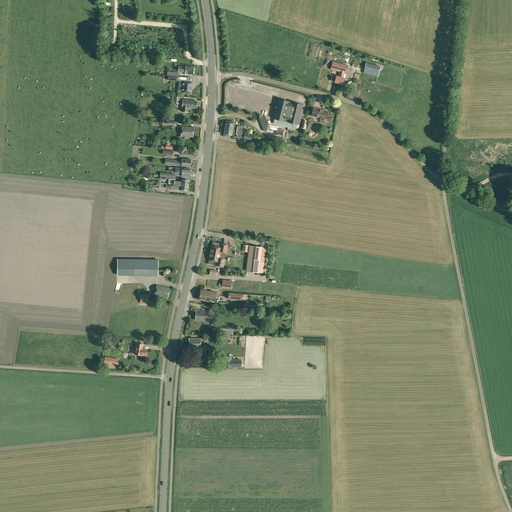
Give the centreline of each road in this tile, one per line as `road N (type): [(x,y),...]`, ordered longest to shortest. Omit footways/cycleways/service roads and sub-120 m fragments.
road 1 (secondary): [(163,511),(169,377),(202,203),(211,78)]
road 2 (unclassified): [(506,511),(492,471),(443,182)]
road 3 (unclassified): [(443,182),(385,123),(351,102),(255,77),(211,78)]
road 4 (unclassified): [(443,182),(462,0)]
road 5 (track): [(169,377),(0,366)]
